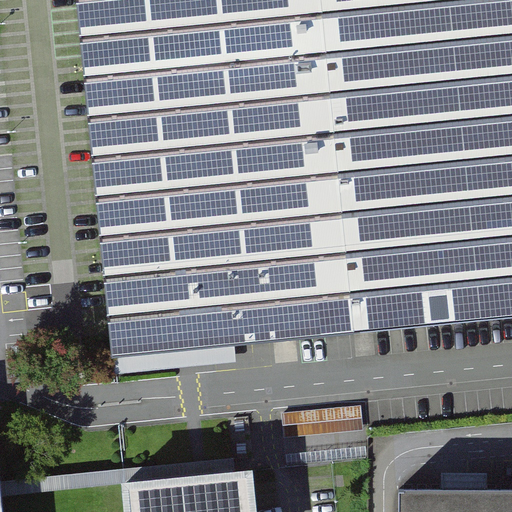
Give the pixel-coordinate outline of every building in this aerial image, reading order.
[(511,0),(77,0),(111,334),(114,355),(511,317),(511,0)] [(367,404),(287,411),(290,437),(369,429),(367,404)] [(373,458),(372,446),(291,453),(293,466),(373,458)] [(0,511),(16,511),(12,450),(0,450),(0,511)] [(197,483),(127,490),(129,511),(250,511),(248,479),(197,483)] [(511,511),(511,488),(406,488),(405,511),(511,511)]
